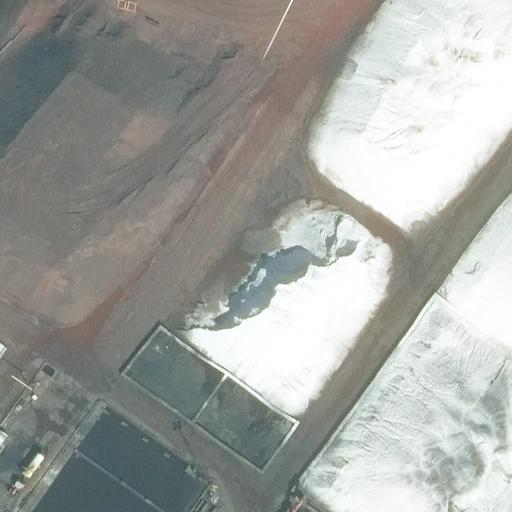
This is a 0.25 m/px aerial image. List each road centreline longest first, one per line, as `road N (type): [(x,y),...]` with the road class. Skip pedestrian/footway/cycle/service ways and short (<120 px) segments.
road 1 (unknown): [(252,511),(232,478),(99,374),(91,335),(105,304),(333,0)]
road 2 (unknown): [(459,217),(279,511)]
